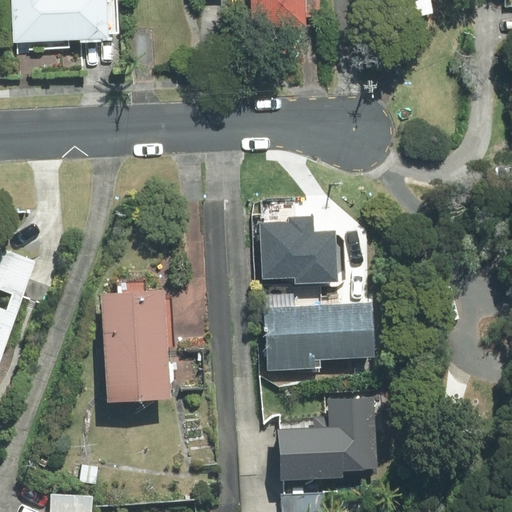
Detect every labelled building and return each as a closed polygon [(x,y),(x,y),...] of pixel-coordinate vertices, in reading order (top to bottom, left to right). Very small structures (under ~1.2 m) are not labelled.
[(15,0),(15,39),(111,39),(111,0),(15,0)] [(307,14),(306,0),(254,0),(255,14),(307,14)] [(0,371),(39,258),(0,244),(0,283),(13,288),(7,305),(0,302),(0,371)] [(175,392),(174,284),(109,284),(110,393),(175,392)] [(376,295),(266,302),(270,367),(329,363),(328,354),(379,351),(376,295)] [(385,460),(379,388),(333,392),(335,416),(281,420),(285,474),(351,469),(351,463),(385,460)] [(314,511),(329,511),(327,489),(284,492),(285,511),(314,511)]
